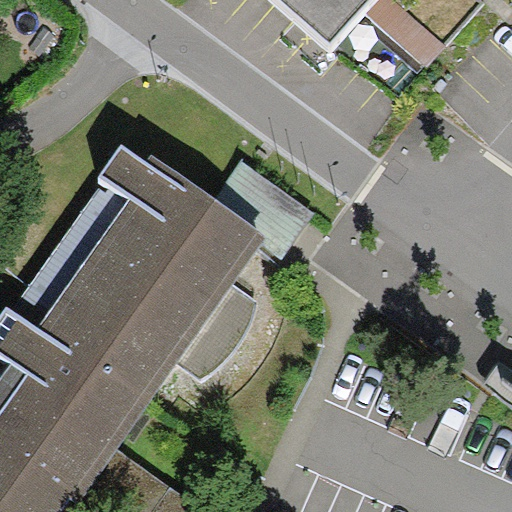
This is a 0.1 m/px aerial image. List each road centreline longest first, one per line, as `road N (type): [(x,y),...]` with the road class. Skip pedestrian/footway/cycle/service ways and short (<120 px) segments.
road 1 (residential): [(138,22),(452,243)]
road 2 (residential): [(138,22),(88,91),(0,142)]
